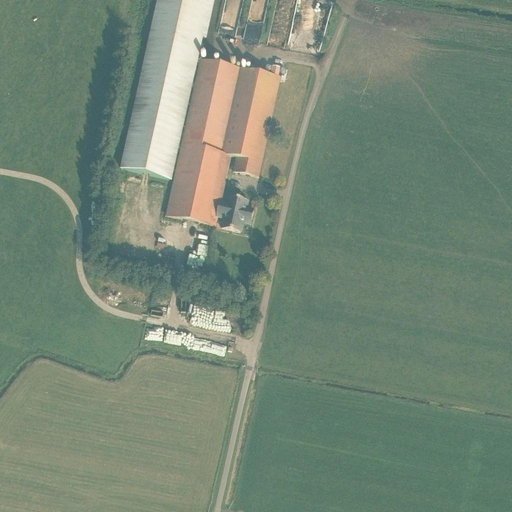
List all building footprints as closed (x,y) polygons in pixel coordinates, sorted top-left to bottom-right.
[(158,0),(121,171),(169,182),(200,39),(206,40),(215,0),(158,0)] [(234,25),(239,0),(223,0),(219,22),(234,25)] [(279,44),(291,0),(274,0),(263,39),(279,44)] [(325,29),(329,4),(323,3),(318,27),(325,29)] [(254,40),(260,14),(247,11),(241,37),(254,40)] [(233,173),(258,179),(280,79),(200,61),(166,218),(215,228),(217,219),(224,220),(221,230),(241,234),(243,224),(250,226),(253,211),(247,209),(248,203),(228,199),(227,205),(220,204),(231,158),(236,159),(233,173)]
